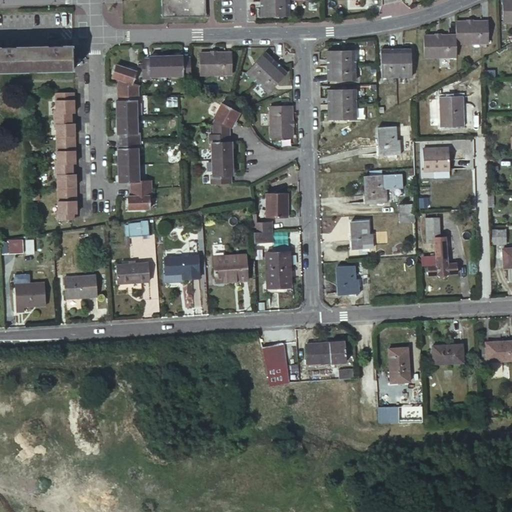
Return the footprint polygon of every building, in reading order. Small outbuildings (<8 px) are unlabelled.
[(160,0),(161,16),(204,16),(203,0),(160,0)] [(281,0),(261,0),(261,16),(289,15),(288,0),(281,0)] [(511,0),(509,0),(501,0),(501,20),(511,20),(511,0)] [(454,20),(454,33),(454,40),(486,39),(486,19),(454,20)] [(454,54),(454,40),(454,33),(421,34),(422,55),(454,54)] [(0,71),(71,69),(70,45),(57,45),(57,43),(52,44),(51,46),(11,47),(11,45),(4,45),(4,48),(0,47),(0,71)] [(409,47),(394,48),(394,76),(409,76),(409,47)] [(379,77),(394,76),(394,48),(379,48),(379,77)] [(326,50),(326,65),(354,64),(354,49),(326,50)] [(248,77),(254,83),(273,60),(261,51),(248,68),(248,70),(248,77)] [(199,52),(200,73),(231,72),(231,52),(199,52)] [(165,54),(166,76),(180,76),(180,78),(188,77),(187,58),(187,56),(180,56),(180,53),(165,54)] [(166,76),(165,54),(150,54),(150,57),(143,57),(143,71),(143,79),(151,78),(151,76),(166,76)] [(284,69),(273,60),(254,83),(266,93),(284,69)] [(326,65),(327,79),(355,79),(354,64),(326,65)] [(120,90),(120,96),(141,95),(141,87),(141,85),(135,84),(137,71),(116,68),(113,83),(121,85),(120,90)] [(327,90),(328,105),(355,104),(355,89),(327,90)] [(56,219),(73,219),(73,213),(76,213),(75,174),(72,174),(71,163),(74,163),(73,123),(70,123),(69,113),(72,113),(72,92),(53,93),(54,110),(52,110),(53,125),(55,125),(56,161),(54,162),(55,177),(56,176),(58,212),(56,212),(56,219)] [(118,105),(119,120),(140,120),(139,105),(141,105),(141,95),(120,96),(120,105),(118,105)] [(439,96),(440,127),(462,127),(462,95),(439,96)] [(212,124),(212,135),(228,135),(228,126),(230,127),(238,112),(221,103),(213,118),(214,119),(212,124)] [(328,105),(328,120),(356,119),(355,104),(328,105)] [(268,105),(269,137),(290,137),(289,105),(268,105)] [(140,120),(119,120),(119,135),(121,135),(121,143),(142,142),(142,135),(140,135),(140,120)] [(377,127),(378,154),(399,153),(399,140),(395,140),(395,126),(377,127)] [(228,142),(228,135),(212,135),(208,135),(208,142),(210,142),(210,159),(230,159),(230,142),(228,142)] [(119,150),(120,166),(140,165),(140,150),(142,150),(142,142),(121,143),(121,150),(119,150)] [(421,149),(422,169),(449,169),(448,148),(421,149)] [(230,159),(210,159),(211,176),(209,176),(209,184),(229,184),(229,176),(231,176),(230,159)] [(140,165),(120,166),(120,181),(132,181),(133,189),(153,188),(153,181),(141,181),(140,165)] [(363,175),(365,204),(386,202),(385,188),(382,188),(381,174),(363,175)] [(153,188),(133,189),(133,197),(130,197),(130,209),(151,209),(151,196),(153,196),(153,188)] [(266,192),(266,216),(287,216),(286,192),(266,192)] [(396,205),(397,214),(413,213),(412,204),(396,205)] [(397,214),(397,223),(413,222),(413,213),(397,214)] [(437,219),(423,219),(424,244),(433,244),(433,258),(421,258),(422,261),(419,261),(419,266),(425,266),(425,276),(434,276),(434,279),(437,280),(445,280),(447,277),(447,276),(454,275),(454,265),(445,265),(444,238),(438,239),(437,219)] [(253,221),(253,231),(270,230),(270,220),(253,221)] [(125,235),(148,235),(148,221),(125,221),(125,235)] [(349,221),(350,250),(371,248),(370,235),(366,235),(366,221),(349,221)] [(491,229),(492,244),(508,244),(508,229),(491,229)] [(253,231),(254,241),(271,240),(270,230),(253,231)] [(33,252),(34,238),(24,238),(23,252),(33,252)] [(2,239),(2,253),(23,253),(23,239),(2,239)] [(502,266),(511,265),(511,247),(502,248),(502,266)] [(268,250),(270,286),(287,285),(287,268),(290,268),(289,250),(268,250)] [(165,257),(166,279),(200,277),(198,255),(165,257)] [(214,257),(215,278),(237,277),(237,281),(249,280),(247,255),(214,257)] [(116,264),(118,282),(150,280),(148,262),(116,264)] [(335,267),(337,295),(358,294),(357,280),(353,280),(353,266),(335,267)] [(65,278),(67,299),(99,297),(97,276),(65,278)] [(16,285),(19,314),(27,314),(26,307),(47,306),(46,282),(16,285)] [(304,344),(305,365),(344,362),(343,342),(304,344)] [(511,344),(486,345),(487,366),(511,364),(511,344)] [(260,350),(267,386),(284,385),(283,369),(281,349),(281,346),(259,347),(260,350)] [(432,349),(433,369),(462,367),(461,347),(432,349)] [(389,349),(390,383),(409,382),(407,348),(389,349)] [(355,371),(340,372),(341,380),(356,379),(355,371)] [(378,422),(399,422),(398,406),(378,406),(378,422)]
